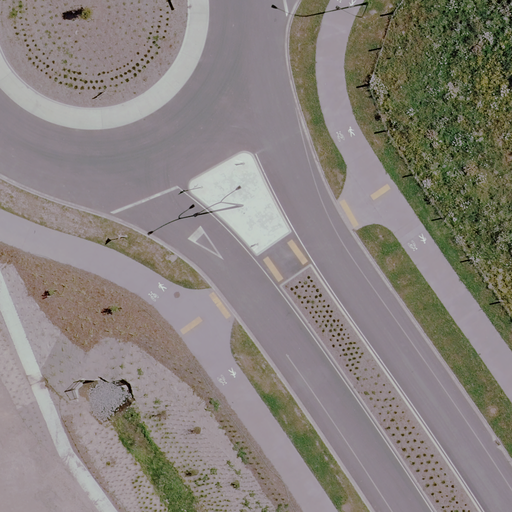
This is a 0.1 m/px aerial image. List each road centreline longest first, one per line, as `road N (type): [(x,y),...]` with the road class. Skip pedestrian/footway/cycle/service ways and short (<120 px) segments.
road 1 (secondary): [(236,36),(291,181),(501,511)]
road 2 (secondary): [(407,511),(241,272),(87,150)]
road 3 (secondary): [(236,36),(217,81),(183,117),(138,142),(87,150)]
